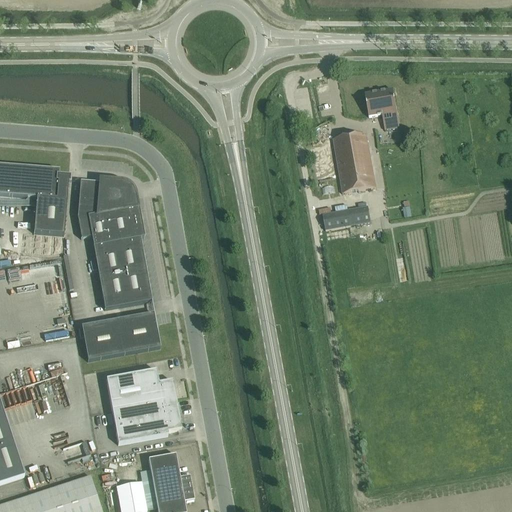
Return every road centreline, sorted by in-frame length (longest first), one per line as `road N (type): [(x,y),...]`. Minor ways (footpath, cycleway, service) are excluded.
road 1 (unclassified): [(0,132),(116,141),(157,162),(225,511)]
road 2 (secondary): [(235,155),(298,511)]
road 3 (primary): [(511,45),(329,41)]
